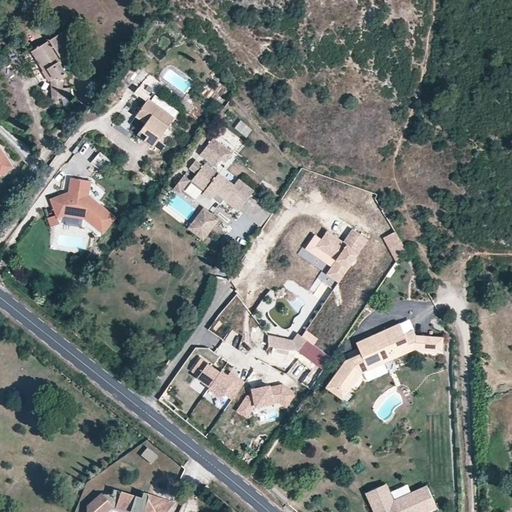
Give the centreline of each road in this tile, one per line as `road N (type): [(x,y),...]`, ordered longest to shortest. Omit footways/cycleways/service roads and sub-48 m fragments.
road 1 (track): [(436,0),(425,86),(391,176),(459,300),(473,511)]
road 2 (tertiary): [(267,511),(0,297)]
road 3 (unknown): [(0,256),(84,132),(109,128)]
